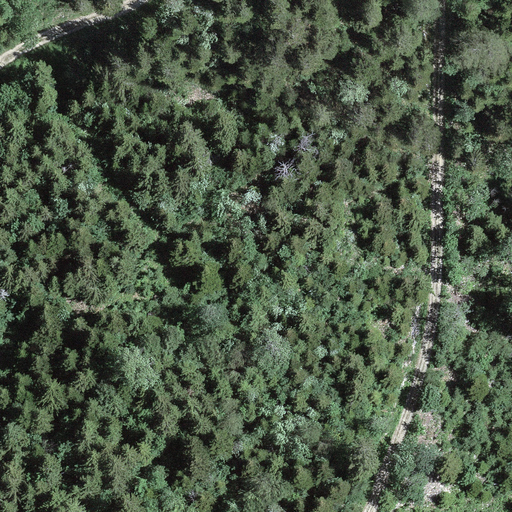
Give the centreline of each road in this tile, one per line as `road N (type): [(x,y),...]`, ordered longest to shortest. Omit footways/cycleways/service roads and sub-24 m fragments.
road 1 (track): [(444,0),(436,309),(405,438),(373,511)]
road 2 (track): [(0,66),(143,0)]
